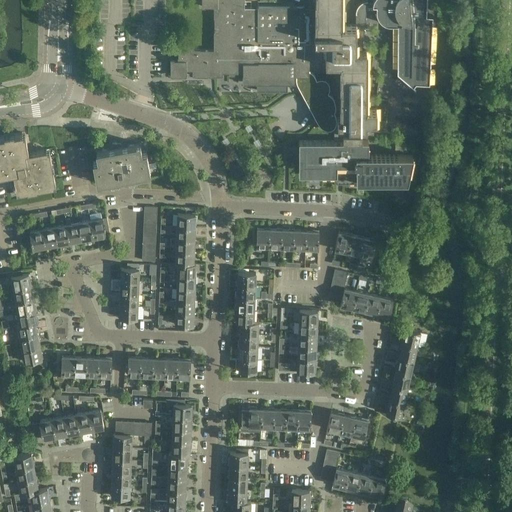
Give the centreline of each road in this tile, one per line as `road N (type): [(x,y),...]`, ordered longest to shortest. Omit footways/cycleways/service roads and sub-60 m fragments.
road 1 (unknown): [(483,0),(462,511)]
road 2 (residential): [(214,340),(95,336),(69,262),(133,252),(123,191)]
road 3 (residential): [(218,195),(206,157),(169,125),(58,90)]
road 4 (residential): [(214,340),(218,207)]
road 5 (residential): [(207,511),(212,386)]
road 6 (residential): [(0,212),(123,191)]
